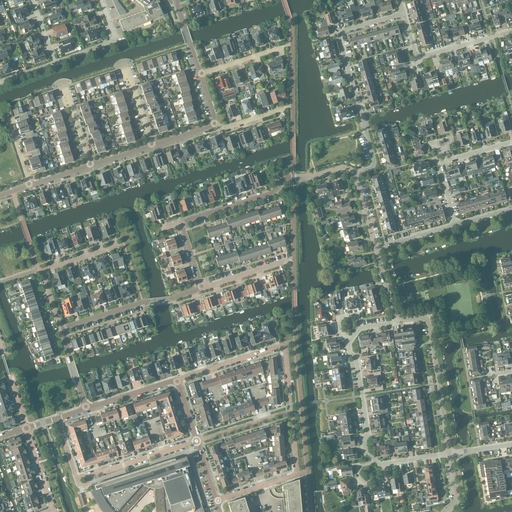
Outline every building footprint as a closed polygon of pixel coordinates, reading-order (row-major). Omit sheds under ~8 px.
[(46,11),(56,7),(55,3),(57,2),(56,0),(48,0),(49,1),(43,3),(46,11)] [(120,16),(125,14),(126,14),(126,13),(126,12),(121,6),(120,6),(116,0),(112,0),(113,1),(116,8),(120,16)] [(152,0),(153,0),(152,0),(133,0),(143,7),(144,9),(146,8),(148,12),(146,13),(142,14),(140,15),(120,22),(123,32),(143,25),(150,22),(163,16),(159,6),(158,6),(157,5),(159,3),(159,4),(160,3),(159,3),(159,2),(158,2),(158,1),(157,1),(157,0),(156,0),(152,0)] [(217,3),(216,0),(210,0),(208,1),(212,14),(214,13),(215,14),(217,13),(218,12),(217,12),(220,11),(219,9),(222,8),(220,2),(217,3)] [(385,4),(383,4),(381,0),(380,0),(376,1),(377,7),(380,6),(382,13),(387,11),(385,4)] [(385,4),(387,11),(393,10),(391,3),(395,2),(394,0),(389,0),(384,2),(385,4)] [(440,12),(438,7),(436,0),(430,0),(432,6),(435,5),(437,13),(440,12)] [(461,8),(460,6),(458,0),(452,0),(453,3),(454,4),(457,3),(458,6),(458,8),(461,8)] [(411,9),(421,6),(420,1),(410,3),(411,9)] [(83,5),(82,2),(75,4),(77,10),(80,9),(82,13),(91,9),(89,3),(83,5)] [(365,6),(368,17),(369,17),(370,18),(372,17),(373,16),(372,16),(374,15),(372,9),(376,8),(374,2),(365,5),(365,6)] [(198,6),(197,5),(195,5),(190,7),(194,19),(194,17),(200,15),(201,17),(204,15),(201,5),(198,6)] [(25,18),(24,15),(28,14),(28,13),(28,12),(28,10),(26,9),(25,6),(14,11),(17,18),(19,21),(25,18)] [(368,17),(365,6),(360,8),(359,6),(355,7),(357,13),(361,12),(363,18),(368,17)] [(413,14),(422,11),(421,8),(423,7),(423,6),(421,6),(411,9),(413,14)] [(352,14),(357,13),(355,7),(351,9),(345,10),(346,11),(349,22),(354,21),(352,14)] [(57,14),(48,17),(51,25),(63,21),(61,17),(64,16),(63,15),(61,9),(56,11),(57,14)] [(340,12),(336,13),(337,19),(342,17),(344,24),(345,24),(346,24),(347,24),(348,23),(348,22),(349,22),(346,11),(340,13),(340,12)] [(511,22),(511,21),(510,14),(507,15),(506,11),(500,12),(502,18),(505,17),(507,24),(511,22)] [(498,19),(502,18),(500,12),(497,13),(497,14),(492,16),(495,27),(500,25),(498,19)] [(322,23),(330,28),(331,25),(336,24),(333,14),(326,16),(327,19),(324,20),(322,23)] [(91,19),(90,16),(83,18),(85,21),(83,22),(84,23),(83,24),(83,25),(84,27),(85,27),(85,28),(86,29),(97,25),(94,18),(91,19)] [(416,24),(423,22),(423,23),(426,22),(425,18),(424,16),(414,19),(416,24)] [(474,25),(476,32),(481,31),(481,28),(484,27),(482,20),(479,21),(479,22),(474,23),(474,25)] [(27,25),(26,22),(18,25),(20,30),(24,29),(25,33),(35,30),(33,23),(27,25)] [(328,30),(330,28),(322,23),(320,27),(321,29),(317,30),(319,38),(329,35),(328,30)] [(431,26),(427,27),(426,23),(416,26),(418,32),(432,28),(431,26)] [(476,32),(474,25),(469,26),(468,24),(467,23),(465,23),(465,25),(467,32),(470,31),(471,34),(476,32)] [(65,28),(64,25),(53,30),(54,33),(55,32),(57,38),(68,34),(67,31),(68,30),(68,29),(67,29),(67,28),(66,28),(65,28)] [(464,33),(467,32),(465,25),(462,26),(457,28),(460,37),(465,35),(464,33)] [(393,28),(395,35),(398,34),(399,37),(401,36),(398,26),(393,28)] [(418,32),(419,37),(429,34),(430,34),(429,31),(433,30),(433,27),(432,28),(418,32)] [(454,38),(460,37),(457,28),(452,29),(449,30),(451,37),(454,36),(454,38)] [(90,42),(98,39),(96,34),(100,33),(98,29),(87,33),(88,36),(87,36),(88,40),(89,40),(90,42)] [(273,31),(272,29),(267,30),(271,42),(274,41),(277,40),(277,41),(282,40),(278,29),(273,31)] [(389,40),(391,39),(388,29),(383,31),(385,38),(388,37),(389,40)] [(259,47),(261,47),(261,46),(264,45),(262,38),(266,37),(263,30),(257,32),(259,36),(254,37),(257,47),(258,47),(259,47)] [(448,38),(451,37),(449,30),(446,30),(440,32),(443,42),(449,40),(448,38)] [(378,43),(380,42),(377,32),(372,34),(374,41),(378,40),(378,43)] [(421,42),(431,39),(435,38),(434,36),(430,37),(429,34),(419,37),(421,42)] [(242,53),(249,51),(248,48),(251,47),(247,35),(242,37),(243,41),(238,43),(242,53)] [(368,45),(370,45),(367,35),(362,36),(364,44),(367,43),(368,45)] [(30,50),(41,46),(38,38),(34,40),(33,37),(26,39),(27,43),(27,42),(30,50)] [(357,48),(359,48),(356,38),(351,39),(353,47),(357,46),(357,48)] [(74,45),(72,39),(62,42),(62,43),(63,42),(64,44),(63,45),(59,47),(62,54),(72,51),(71,46),(74,45)] [(431,39),(421,42),(422,47),(432,45),(431,39)] [(325,51),(335,49),(333,43),(331,44),(329,40),(323,42),(325,51)] [(226,42),(226,43),(222,45),(223,48),(222,48),(223,51),(224,54),(225,58),(233,56),(230,48),(233,47),(231,41),(226,42)] [(509,43),(505,44),(507,48),(503,50),(506,58),(507,59),(509,58),(509,57),(510,56),(511,55),(511,45),(511,42),(508,42),(509,43)] [(11,51),(9,45),(0,48),(2,48),(3,51),(0,51),(0,59),(0,60),(8,57),(7,53),(11,51)] [(221,58),(218,48),(212,49),(213,51),(209,52),(209,53),(208,53),(208,54),(208,55),(209,58),(211,63),(215,62),(215,61),(221,58)] [(335,49),(325,51),(323,52),(325,58),(327,57),(328,61),(335,59),(334,55),(337,54),(335,49)] [(40,54),(39,53),(38,51),(39,50),(32,53),(33,56),(32,56),(35,64),(46,60),(43,52),(40,54)] [(394,61),(403,58),(402,53),(399,54),(398,50),(387,53),(388,57),(392,56),(394,61)] [(478,63),(483,62),(480,50),(477,51),(478,52),(475,53),(476,57),(473,57),(475,66),(476,68),(479,67),(478,63)] [(480,50),(483,62),(489,60),(489,63),(493,62),(490,53),(487,53),(486,50),(483,50),(480,50)] [(170,54),(174,66),(176,66),(175,62),(178,61),(175,53),(170,54)] [(173,67),(174,66),(170,54),(165,56),(168,65),(171,64),(173,67)] [(466,55),(465,55),(463,55),(466,67),(471,65),(472,67),(475,66),(473,57),(470,58),(468,54),(466,55)] [(462,68),(466,67),(463,55),(460,56),(460,57),(457,58),(459,62),(456,63),(458,73),(460,72),(461,72),(461,71),(462,71),(463,70),(462,68)] [(163,70),(164,70),(160,57),(160,58),(156,59),(158,68),(161,67),(163,70)] [(283,70),(281,65),(283,64),(281,58),(275,60),(276,62),(268,65),(269,69),(268,69),(269,70),(270,73),(275,72),(276,72),(283,70)] [(403,58),(394,61),(396,69),(403,68),(402,64),(405,63),(403,58)] [(458,73),(456,63),(453,64),(451,59),(445,60),(450,75),(451,76),(452,75),(453,74),(458,73)] [(153,73),(155,73),(151,60),(150,60),(151,61),(146,62),(149,71),(152,70),(153,73)] [(449,76),(450,75),(445,60),(440,62),(442,69),(439,69),(440,76),(441,77),(446,76),(447,77),(449,76)] [(5,74),(14,71),(10,61),(4,63),(5,66),(2,67),(5,74)] [(143,76),(145,76),(141,63),(141,64),(136,66),(139,74),(142,73),(143,76)] [(331,77),(338,75),(338,76),(340,76),(340,74),(340,72),(338,71),(337,71),(338,70),(340,70),(339,65),(337,64),(334,65),(330,66),(328,66),(327,68),(329,73),(330,74),(331,77)] [(361,73),(369,71),(368,68),(372,67),(371,65),(360,68),(361,73)] [(257,70),(256,66),(249,69),(253,80),(259,78),(260,80),(265,78),(261,68),(258,69),(257,70)] [(400,72),(399,69),(391,71),(392,77),(395,76),(397,81),(407,78),(405,71),(400,72)] [(241,76),(240,71),(232,74),(236,85),(243,82),(243,84),(248,82),(245,75),(241,76)] [(173,81),(186,77),(185,77),(184,72),(175,75),(176,78),(173,79),(173,81)] [(443,86),(441,77),(440,76),(437,77),(436,72),(433,73),(430,73),(434,85),(439,83),(440,87),(443,86)] [(428,86),(434,85),(430,73),(428,74),(428,75),(425,76),(426,80),(423,81),(424,85),(426,91),(429,90),(428,86)] [(108,75),(104,76),(106,84),(109,83),(111,86),(112,86),(108,74),(108,75)] [(364,83),(372,81),(374,80),(373,78),(374,78),(378,76),(377,74),(374,75),(362,78),(364,83)] [(338,75),(331,77),(333,84),(335,85),(341,83),(343,81),(342,77),(340,78),(338,77),(338,76),(338,75)] [(99,78),(94,79),(97,87),(99,86),(101,90),(103,89),(99,77),(98,77),(99,78)] [(226,82),(226,81),(225,81),(223,77),(216,79),(219,90),(224,88),(225,91),(231,89),(228,80),(228,81),(226,82)] [(426,91),(424,85),(422,86),(419,77),(414,79),(412,79),(408,86),(409,89),(412,88),(413,92),(418,90),(421,89),(422,92),(426,91)] [(89,81),(84,82),(87,90),(90,89),(91,93),(93,92),(89,80),(89,81)] [(176,91),(189,87),(189,86),(188,87),(187,82),(178,85),(179,87),(176,89),(176,91)] [(79,84),(74,86),(77,93),(80,92),(82,96),(83,95),(79,83),(79,84)] [(150,86),(149,83),(141,86),(142,91),(155,87),(154,85),(150,86)] [(155,87),(142,91),(143,91),(144,96),(153,93),(152,90),(155,89),(155,87)] [(180,95),(190,92),(188,87),(189,87),(176,91),(177,92),(180,92),(181,94),(180,95)] [(343,90),(342,87),(335,89),(336,94),(340,93),(342,98),(338,99),(337,100),(338,102),(339,103),(343,102),(343,101),(349,99),(347,89),(343,90)] [(285,98),(283,91),(278,93),(277,92),(270,94),(274,105),(281,102),(280,100),(285,98)] [(115,98),(111,99),(112,101),(124,97),(123,97),(122,92),(114,95),(115,98)] [(178,101),(191,97),(191,96),(190,97),(189,92),(190,92),(180,95),(181,98),(178,99),(178,101)] [(266,98),(265,97),(264,93),(264,92),(263,92),(262,92),(256,94),(255,95),(255,97),(256,98),(257,98),(260,98),(263,108),(268,106),(266,99),(266,98)] [(47,94),(51,107),(53,106),(52,102),(55,101),(52,93),(47,94)] [(49,107),(51,107),(47,94),(47,95),(42,96),(45,105),(48,104),(49,107)] [(369,102),(378,100),(377,97),(380,96),(380,94),(378,95),(377,95),(376,95),(368,98),(369,102)] [(40,110),(41,110),(37,97),(37,98),(32,99),(35,108),(38,107),(40,110)] [(147,106),(157,102),(156,103),(155,100),(158,98),(158,97),(145,101),(146,101),(147,106)] [(182,105),(192,102),(190,97),(191,97),(178,101),(179,102),(182,102),(183,104),(182,105)] [(248,114),(248,113),(251,112),(250,106),(253,105),(250,99),(247,100),(248,102),(241,104),(245,114),(246,114),(248,114)] [(371,108),(374,107),(375,111),(380,109),(379,106),(378,103),(382,102),(381,99),(378,100),(369,102),(371,108)] [(118,107),(114,109),(115,111),(127,107),(126,107),(125,102),(117,105),(118,107)] [(180,111),(193,107),(192,107),(191,102),(192,102),(182,105),(183,108),(180,109),(180,111)] [(229,119),(236,117),(234,110),(237,109),(235,102),(229,104),(230,106),(229,108),(226,109),(229,119)] [(152,115),(161,112),(161,111),(160,112),(159,109),(163,108),(162,106),(149,110),(150,110),(152,115)] [(343,110),(342,106),(335,108),(337,114),(341,113),(343,118),(347,117),(347,118),(354,116),(352,107),(343,110)] [(93,107),(80,111),(81,111),(83,116),(91,113),(90,111),(93,109),(93,107)] [(28,116),(27,112),(26,110),(23,111),(22,108),(13,111),(15,117),(21,115),(22,118),(20,119),(28,116)] [(50,121),(62,117),(60,112),(52,115),(52,118),(49,120),(50,121)] [(120,118),(116,119),(117,121),(129,117),(128,117),(127,112),(128,112),(119,115),(120,118)] [(183,121),(196,116),(195,116),(194,112),(185,115),(186,117),(183,119),(183,121)] [(503,123),(500,124),(503,133),(508,131),(507,125),(510,124),(508,116),(507,112),(503,113),(504,117),(502,117),(503,123)] [(156,124),(164,121),(163,119),(167,117),(166,115),(154,120),(156,124)] [(19,129),(28,126),(27,123),(30,122),(28,116),(20,119),(22,118),(23,122),(17,123),(19,129)] [(196,116),(183,121),(184,122),(188,122),(189,124),(197,122),(196,117),(196,116)] [(96,117),(84,121),(86,126),(95,123),(95,122),(94,123),(93,120),(96,119),(96,117)] [(129,117),(117,121),(117,122),(120,122),(121,125),(120,125),(121,125),(130,122),(128,117),(129,117)] [(443,124),(436,126),(438,130),(441,129),(442,134),(448,132),(446,125),(450,124),(448,119),(442,120),(443,124)] [(284,132),(284,120),(279,122),(278,122),(267,126),(267,125),(269,134),(270,134),(280,130),(281,133),(284,132)] [(424,137),(432,134),(431,128),(434,128),(432,120),(425,122),(425,123),(425,126),(421,127),(424,137)] [(53,131),(66,127),(65,127),(63,122),(55,125),(56,128),(52,129),(53,131)] [(122,128),(118,129),(119,131),(131,127),(130,127),(129,123),(130,122),(121,125),(122,128)] [(484,125),(485,129),(488,139),(495,137),(493,130),(496,129),(494,122),(489,124),(487,123),(485,124),(484,125)] [(169,125),(157,129),(159,134),(168,131),(167,128),(170,127),(169,125)] [(26,137),(34,134),(32,128),(29,129),(28,126),(19,129),(21,135),(27,133),(28,136),(25,137),(26,137)] [(100,126),(88,130),(89,130),(90,135),(99,132),(98,132),(97,130),(101,128),(100,126)] [(471,133),(470,133),(473,143),(474,143),(481,141),(479,133),(482,132),(480,126),(474,127),(476,132),(471,133)] [(57,135),(66,132),(65,127),(66,127),(53,131),(53,132),(57,132),(58,134),(57,135)] [(260,133),(259,128),(251,131),(255,140),(258,139),(259,143),(266,140),(263,131),(260,133)] [(379,137),(388,134),(390,133),(389,128),(387,129),(377,131),(378,137),(379,137)] [(467,133),(466,131),(463,132),(464,134),(457,136),(460,147),(467,145),(466,141),(469,140),(467,133)] [(55,141),(68,137),(67,137),(65,132),(66,132),(57,135),(58,138),(54,139),(55,141)] [(125,137),(122,139),(122,141),(134,137),(134,136),(133,137),(132,132),(124,135),(125,137)] [(245,134),(245,133),(242,134),(242,135),(239,136),(242,146),(249,144),(249,146),(253,145),(251,139),(248,140),(245,133),(245,134)] [(25,147),(34,144),(37,144),(34,134),(26,137),(28,136),(29,140),(23,142),(25,147)] [(411,138),(413,139),(412,140),(415,151),(414,152),(415,158),(424,155),(423,152),(426,151),(424,145),(421,146),(420,143),(421,139),(414,136),(412,135),(411,138)] [(104,136),(92,140),(93,140),(94,144),(102,142),(101,139),(105,137),(104,136)] [(59,145),(68,142),(67,137),(68,137),(55,141),(55,143),(59,142),(60,144),(59,145)] [(219,141),(218,141),(217,137),(210,140),(214,150),(220,148),(220,150),(225,148),(222,140),(219,141)] [(235,144),(233,137),(225,139),(229,151),(236,148),(237,150),(240,149),(238,143),(235,144)] [(382,147),(393,144),(391,139),(390,139),(380,142),(382,147)] [(198,154),(208,150),(205,141),(195,145),(198,154)] [(57,151),(70,147),(69,147),(67,142),(69,142),(68,142),(59,145),(60,148),(56,149),(57,151)] [(31,155),(40,153),(38,147),(35,147),(34,144),(25,147),(27,153),(32,151),(34,154),(31,155)] [(393,149),(393,150),(394,149),(393,144),(382,147),(383,152),(393,149)] [(107,145),(95,149),(96,149),(98,154),(106,152),(105,149),(108,147),(107,145)] [(186,162),(185,159),(192,157),(189,146),(182,149),(184,156),(181,157),(183,163),(186,162)] [(505,159),(511,156),(511,151),(503,154),(505,159)] [(60,161),(73,157),(73,156),(72,157),(70,152),(62,155),(63,157),(59,159),(60,161)] [(172,153),(172,152),(166,154),(169,163),(176,161),(179,160),(177,152),(174,154),(174,153),(172,153)] [(40,163),(42,162),(42,159),(40,153),(31,155),(34,155),(35,158),(29,160),(31,166),(40,163)] [(161,160),(160,156),(153,158),(156,168),(161,167),(164,168),(164,170),(168,169),(164,159),(161,160)] [(496,156),(488,158),(490,167),(499,164),(498,161),(496,156)] [(73,157),(60,161),(60,162),(64,162),(65,165),(74,162),(72,157),(73,157)] [(491,170),(490,167),(488,158),(482,160),(483,162),(480,163),(482,173),(491,170)] [(149,167),(147,160),(140,162),(143,172),(148,171),(149,174),(154,172),(152,166),(149,167)] [(396,160),(386,162),(386,163),(387,168),(395,166),(396,168),(399,167),(398,165),(397,165),(396,160)] [(40,163),(31,166),(32,171),(38,169),(39,173),(37,173),(37,174),(46,171),(44,165),(44,164),(43,161),(42,162),(40,163)] [(425,164),(424,162),(417,164),(418,166),(414,167),(416,175),(430,171),(428,163),(425,164)] [(480,164),(479,163),(476,164),(476,162),(470,163),(473,175),(474,175),(482,173),(480,164)] [(462,168),(466,180),(467,180),(466,177),(468,176),(473,175),(472,171),(470,163),(465,165),(466,167),(462,168)] [(134,164),(126,167),(130,177),(134,176),(135,180),(138,179),(141,178),(139,170),(136,171),(134,164)] [(465,181),(466,180),(462,168),(459,169),(458,167),(453,168),(455,177),(456,179),(456,180),(464,177),(465,181)] [(455,177),(453,168),(448,170),(448,172),(445,173),(447,182),(451,181),(451,180),(456,179),(455,177)] [(121,174),(119,169),(114,171),(116,177),(114,178),(116,184),(121,182),(121,183),(122,183),(123,184),(125,183),(126,182),(127,182),(124,173),(121,174)] [(107,178),(106,174),(98,176),(101,187),(109,184),(110,187),(113,186),(110,177),(107,178)] [(254,177),(254,174),(248,176),(251,184),(254,183),(255,189),(263,186),(259,175),(254,177)] [(374,183),(383,180),(382,175),(372,178),(373,183),(374,183)] [(429,178),(428,175),(419,177),(421,181),(422,181),(424,187),(434,184),(432,177),(429,178)] [(237,183),(234,184),(235,188),(238,187),(240,194),(247,191),(246,188),(249,187),(246,176),(235,179),(237,183)] [(92,192),(96,191),(93,181),(89,183),(88,179),(80,182),(83,190),(91,188),(92,192)] [(336,190),(333,191),(334,197),(341,195),(340,191),(344,190),(341,181),(334,183),(336,190)] [(75,190),(73,184),(66,187),(69,196),(73,195),(75,200),(80,198),(78,189),(75,190)] [(210,203),(218,201),(216,197),(220,196),(216,185),(209,188),(211,192),(209,192),(210,195),(208,195),(210,203)] [(232,185),(223,188),(225,192),(224,192),(225,197),(226,197),(226,198),(228,197),(228,196),(232,195),(233,196),(236,195),(233,185),(232,185)] [(328,190),(327,185),(317,188),(320,199),(325,197),(327,198),(328,198),(329,201),(334,199),(331,189),(328,190)] [(60,192),(59,191),(58,189),(52,191),(55,202),(56,202),(57,203),(61,202),(61,200),(62,200),(61,199),(66,198),(63,191),(60,192)] [(423,204),(430,202),(429,199),(438,197),(436,190),(425,193),(426,197),(421,198),(423,204)] [(499,190),(502,203),(508,202),(505,192),(502,193),(501,190),(499,190)] [(204,205),(205,204),(204,201),(206,200),(204,192),(196,194),(197,197),(196,199),(195,199),(197,206),(202,204),(202,205),(203,205),(204,205)] [(493,192),(488,193),(492,206),(497,205),(494,195),(493,192)] [(47,198),(46,193),(39,195),(42,205),(50,203),(51,206),(53,205),(51,196),(47,198)] [(487,207),(492,206),(488,193),(483,195),(484,198),(487,207)] [(183,212),(190,210),(188,203),(191,202),(189,196),(184,198),(185,201),(180,202),(183,212)] [(476,210),(482,209),(478,196),(473,198),(476,210)] [(487,207),(484,198),(481,199),(480,196),(478,196),(482,209),(487,207)] [(38,208),(35,198),(32,200),(32,199),(29,199),(29,198),(24,200),(26,205),(25,205),(27,211),(31,210),(38,208)] [(473,198),(470,198),(468,199),(471,212),(476,210),(473,198)] [(380,204),(381,209),(391,206),(393,205),(392,200),(389,201),(380,204)] [(169,217),(176,214),(174,209),(177,208),(175,201),(170,203),(170,205),(166,207),(169,217)] [(466,213),(463,204),(460,204),(459,201),(457,202),(459,208),(461,215),(466,213)] [(341,202),(335,203),(337,208),(337,209),(338,214),(342,213),(352,210),(352,208),(350,203),(342,205),(341,202)] [(153,222),(161,219),(159,215),(160,214),(159,214),(162,213),(159,205),(153,207),(153,206),(148,207),(153,222)] [(273,209),(276,217),(285,215),(284,205),(273,209)] [(266,221),(271,219),(268,210),(263,212),(266,221)] [(432,211),(435,222),(440,221),(438,213),(435,213),(434,210),(432,211)] [(260,223),(261,222),(257,211),(252,213),(255,222),(260,220),(260,223)] [(266,221),(263,212),(258,214),(257,211),(261,222),(266,221)] [(250,224),(255,222),(252,213),(247,215),(250,224)] [(427,213),(424,213),(422,214),(425,225),(430,223),(428,215),(427,213)] [(419,215),(416,215),(419,226),(425,225),(422,214),(419,215)] [(244,225),(250,224),(247,215),(242,216),(244,225)] [(348,215),(340,217),(341,222),(343,227),(346,226),(356,223),(354,216),(349,218),(348,215)] [(411,217),(414,228),(419,226),(416,215),(411,217)] [(239,227),(244,225),(242,216),(236,218),(239,227)] [(409,229),(414,228),(411,217),(406,219),(407,221),(409,229)] [(104,238),(111,235),(109,229),(112,227),(110,220),(102,222),(104,228),(101,229),(104,238)] [(225,234),(230,233),(226,221),(226,222),(227,224),(222,225),(225,234)] [(90,242),(97,240),(94,232),(97,231),(95,225),(92,226),(93,229),(86,231),(90,242)] [(398,226),(397,227),(387,229),(387,230),(388,235),(398,232),(400,232),(398,226)] [(214,238),(220,236),(217,227),(211,229),(214,238)] [(209,239),(214,238),(211,229),(206,230),(209,239)] [(350,231),(349,229),(343,230),(345,236),(348,235),(350,240),(360,237),(358,229),(350,231)] [(83,239),(81,232),(77,233),(71,235),(73,243),(74,243),(75,247),(76,246),(77,247),(79,246),(80,245),(81,245),(80,241),(81,241),(81,240),(83,239)] [(70,249),(66,237),(67,238),(57,241),(57,240),(60,250),(63,249),(63,250),(65,250),(70,249)] [(277,239),(280,248),(286,246),(283,237),(277,239)] [(173,238),(165,241),(166,246),(175,244),(173,238)] [(46,256),(54,254),(52,248),(55,247),(52,240),(47,242),(48,245),(43,247),(46,256)] [(270,251),(275,249),(272,240),(267,242),(271,253),(270,251)] [(358,244),(357,241),(348,244),(350,252),(353,251),(353,253),(363,250),(361,243),(358,244)] [(266,255),(271,253),(267,242),(268,245),(263,246),(266,255)] [(175,244),(166,246),(164,247),(166,253),(168,252),(177,249),(175,244)] [(260,257),(266,255),(263,246),(257,248),(260,257)] [(255,258),(260,257),(257,248),(252,249),(255,258)] [(250,260),(255,258),(252,249),(247,251),(250,260)] [(245,262),(250,260),(247,251),(242,253),(245,262)] [(240,263),(236,252),(231,254),(234,263),(239,261),(240,263)] [(245,262),(242,253),(237,254),(236,252),(240,263),(245,262)] [(119,260),(118,254),(111,256),(113,262),(112,262),(114,269),(124,266),(121,259),(119,260)] [(170,257),(168,258),(169,263),(172,263),(180,260),(179,254),(170,257)] [(224,266),(229,264),(226,255),(221,257),(224,266)] [(356,259),(355,256),(348,258),(349,264),(353,263),(354,268),(366,265),(366,263),(367,262),(366,259),(365,258),(364,257),(356,259)] [(218,268),(224,266),(221,257),(215,259),(218,268)] [(511,257),(501,260),(502,267),(511,264),(511,257)] [(106,263),(105,259),(101,260),(98,261),(95,261),(98,270),(102,268),(103,271),(107,269),(106,268),(109,267),(108,263),(106,263)] [(180,260),(172,263),(173,268),(182,265),(180,260)] [(92,278),(92,279),(96,278),(94,271),(91,272),(89,266),(86,267),(86,266),(85,265),(83,265),(82,267),(83,271),(83,272),(81,272),(83,277),(88,276),(89,279),(92,278)] [(511,266),(511,265),(502,267),(503,274),(511,272),(511,266)] [(73,269),(66,271),(69,281),(74,279),(75,280),(74,281),(76,286),(82,284),(80,279),(78,272),(74,273),(73,269)] [(177,278),(186,276),(184,270),(175,273),(173,274),(175,279),(177,278)] [(57,287),(65,285),(61,273),(54,275),(55,278),(51,280),(54,287),(57,286),(57,287)] [(273,278),(276,287),(285,284),(284,281),(286,280),(284,275),(281,276),(283,281),(281,281),(279,276),(273,278)] [(186,276),(177,278),(179,284),(188,281),(186,276)] [(269,283),(263,285),(265,291),(276,287),(273,278),(268,280),(269,283)] [(121,288),(119,288),(121,292),(120,293),(122,298),(125,297),(125,296),(131,294),(129,289),(130,288),(129,284),(125,286),(124,283),(120,285),(121,288)] [(251,285),(255,296),(261,295),(257,283),(251,285)] [(243,298),(254,294),(251,285),(246,287),(247,292),(245,293),(244,291),(242,292),(243,298)] [(119,298),(118,294),(116,287),(111,288),(111,290),(106,292),(109,302),(116,300),(116,299),(119,298)] [(368,295),(365,296),(366,298),(377,295),(376,293),(375,289),(375,287),(367,289),(368,295)] [(232,301),(243,298),(242,292),(236,294),(235,291),(230,293),(232,301)] [(99,294),(98,293),(95,294),(94,295),(95,296),(91,297),(92,299),(93,302),(94,306),(95,306),(96,306),(99,306),(99,305),(105,303),(101,293),(99,294)] [(233,303),(232,301),(230,293),(224,294),(225,297),(222,298),(220,299),(221,305),(222,307),(233,303)] [(340,309),(338,300),(341,300),(340,294),(334,295),(335,300),(330,300),(331,307),(332,306),(333,310),(340,309)] [(80,312),(87,310),(85,303),(88,302),(86,296),(81,298),(82,301),(77,302),(80,312)] [(359,296),(358,296),(355,296),(355,299),(347,300),(348,310),(358,308),(357,302),(360,302),(359,296)] [(208,300),(211,311),(217,309),(213,298),(209,299),(208,300)] [(65,317),(73,314),(71,309),(74,307),(71,299),(65,301),(66,305),(62,306),(65,317)] [(206,313),(211,311),(208,300),(202,301),(203,304),(198,306),(200,312),(205,310),(206,313)] [(371,305),(368,306),(369,308),(380,305),(379,300),(371,302),(371,305)] [(191,305),(186,307),(190,318),(195,316),(195,315),(197,314),(197,311),(196,311),(194,312),(193,310),(191,305)] [(380,305),(369,308),(370,310),(372,316),(374,316),(380,314),(379,311),(382,311),(380,305)] [(326,317),(325,313),(327,311),(321,306),(317,311),(319,323),(329,321),(328,316),(326,317)] [(179,312),(176,313),(178,319),(183,317),(184,320),(190,318),(186,307),(180,309),(181,312),(179,312)] [(29,318),(31,318),(40,315),(40,313),(42,313),(42,311),(39,312),(38,310),(30,313),(28,313),(29,318)] [(149,319),(146,320),(145,318),(143,318),(142,316),(140,316),(141,319),(139,319),(143,331),(142,328),(148,326),(151,325),(149,319)] [(143,331),(139,319),(137,320),(136,318),(134,318),(135,321),(133,321),(137,332),(143,331)] [(137,332),(133,321),(132,322),(131,319),(129,320),(130,322),(128,323),(131,332),(136,330),(137,333),(137,332)] [(119,336),(125,334),(122,325),(121,326),(120,323),(118,324),(118,326),(116,327),(119,336)] [(125,334),(131,332),(128,323),(122,325),(125,334)] [(271,330),(269,323),(262,325),(265,333),(261,334),(264,341),(274,338),(272,330),(271,330)] [(119,336),(116,327),(115,327),(114,325),(112,325),(113,328),(111,329),(113,338),(119,336)] [(327,327),(326,325),(318,326),(319,332),(322,332),(322,335),(322,337),(320,337),(320,341),(329,339),(329,336),(331,336),(331,331),(332,330),(331,327),(327,327)] [(113,338),(111,329),(109,329),(108,327),(106,327),(107,330),(105,331),(109,342),(108,339),(113,338)] [(395,341),(414,338),(413,336),(414,335),(413,329),(403,330),(403,331),(401,332),(400,331),(394,332),(395,341)] [(103,344),(99,332),(98,333),(97,330),(95,331),(96,334),(94,334),(96,343),(102,341),(103,344)] [(103,344),(109,342),(105,331),(99,332),(103,344)] [(96,343),(94,334),(92,335),(91,332),(89,333),(90,335),(88,336),(91,345),(96,343)] [(255,333),(255,332),(248,334),(252,345),(258,343),(257,340),(261,338),(259,332),(255,333)] [(383,334),(385,343),(388,343),(389,347),(394,346),(393,338),(390,339),(389,333),(383,334)] [(91,345),(88,336),(86,337),(85,334),(83,335),(83,338),(82,338),(85,347),(91,345)] [(381,344),(385,343),(383,334),(377,334),(378,340),(375,341),(375,342),(376,348),(377,350),(380,350),(379,347),(382,347),(381,344)] [(372,342),(371,335),(365,336),(367,346),(370,346),(371,349),(376,348),(375,342),(372,342)] [(85,347),(82,338),(81,338),(80,336),(78,337),(78,339),(76,340),(79,349),(85,347)] [(225,354),(232,352),(231,348),(234,347),(231,336),(225,338),(226,341),(222,342),(225,354)] [(248,343),(246,337),(242,338),(242,337),(241,337),(240,337),(239,337),(237,337),(236,338),(236,339),(235,339),(238,350),(245,347),(244,344),(248,343)] [(79,349),(76,340),(75,340),(74,338),(72,338),(73,341),(70,342),(73,351),(79,349)] [(414,338),(395,341),(396,348),(400,350),(405,350),(406,353),(414,351),(414,348),(416,348),(414,338)] [(331,352),(340,351),(339,344),(336,342),(335,339),(327,340),(328,346),(331,349),(331,352)] [(221,351),(219,345),(214,346),(213,346),(212,346),(211,346),(210,347),(209,348),(208,348),(211,358),(219,356),(218,352),(221,351)] [(185,367),(192,365),(191,360),(194,359),(191,349),(185,351),(186,354),(182,355),(185,367)] [(202,362),(209,359),(205,349),(198,351),(199,353),(196,354),(198,361),(201,361),(202,362)] [(337,358),(336,354),(327,356),(327,360),(331,359),(332,366),(342,365),(341,357),(337,358)] [(510,354),(504,355),(502,355),(502,358),(503,366),(508,365),(508,363),(511,362),(510,354)] [(366,366),(376,364),(375,361),(379,360),(378,355),(370,356),(371,359),(365,360),(366,366)] [(174,358),(173,358),(172,358),(171,358),(170,359),(168,360),(172,371),(179,369),(178,365),(181,364),(179,358),(176,359),(175,358),(174,358)] [(498,367),(503,366),(502,358),(494,359),(495,365),(498,364),(498,367)] [(270,369),(277,368),(276,361),(264,362),(264,363),(260,365),(262,370),(270,369)] [(161,363),(160,362),(159,362),(157,362),(156,363),(156,364),(155,364),(158,376),(165,373),(164,370),(168,369),(166,363),(162,364),(162,362),(161,363)] [(145,380),(153,377),(152,376),(155,375),(151,363),(147,365),(148,367),(141,369),(145,380)] [(262,370),(260,365),(260,364),(254,365),(258,376),(258,374),(261,373),(262,376),(264,375),(262,370)] [(374,374),(381,372),(380,367),(376,367),(376,364),(366,366),(367,372),(373,371),(374,374)] [(258,376),(254,365),(249,367),(253,378),(256,377),(257,380),(259,379),(258,376)] [(253,378),(249,367),(244,369),(248,380),(251,379),(252,381),(254,381),(253,378)] [(271,385),(278,384),(277,384),(277,381),(278,381),(277,368),(270,369),(271,385)] [(137,374),(135,369),(128,372),(131,383),(138,381),(138,382),(142,381),(140,373),(137,374)] [(247,380),(248,380),(244,369),(239,370),(243,381),(246,380),(247,383),(248,382),(247,380)] [(242,381),(243,381),(239,370),(234,372),(237,381),(240,380),(241,383),(243,382),(242,381)] [(232,383),(237,381),(234,372),(229,374),(232,383)] [(369,383),(379,382),(382,381),(381,378),(381,372),(374,374),(374,377),(368,378),(369,383)] [(231,383),(232,383),(229,374),(224,375),(227,384),(231,383)] [(121,376),(120,375),(119,375),(117,376),(116,376),(116,377),(115,377),(118,389),(125,386),(124,383),(128,382),(126,376),(122,377),(122,375),(121,376)] [(221,386),(227,384),(224,375),(218,377),(219,378),(216,379),(218,385),(221,384),(221,386)] [(105,394),(108,393),(108,392),(112,391),(110,386),(113,385),(111,378),(108,379),(108,380),(101,383),(104,393),(105,393),(105,394)] [(199,391),(207,388),(205,382),(202,383),(202,382),(190,386),(192,393),(199,391)] [(379,382),(369,383),(369,389),(376,388),(376,391),(383,390),(382,385),(379,385),(379,382)] [(95,385),(95,384),(88,386),(92,397),(99,395),(97,390),(101,389),(99,384),(95,385)] [(272,397),(280,397),(278,384),(271,385),(272,397)] [(204,406),(199,391),(192,393),(196,405),(197,405),(198,408),(204,406)] [(159,402),(166,400),(171,398),(170,393),(161,396),(161,395),(157,396),(159,402)] [(372,406),(386,404),(385,398),(390,398),(389,394),(375,397),(375,400),(371,400),(372,406)] [(157,407),(156,403),(155,403),(153,397),(151,398),(151,399),(149,400),(151,409),(157,407)] [(272,397),(267,398),(262,399),(264,406),(267,404),(267,405),(280,404),(280,397),(272,397)] [(0,407),(8,404),(7,400),(8,400),(8,398),(0,400),(0,407)] [(168,407),(175,405),(174,402),(173,402),(171,398),(166,400),(167,403),(167,404),(168,407)] [(151,409),(149,400),(146,401),(146,400),(143,401),(146,410),(151,409)] [(254,409),(257,408),(255,402),(247,404),(246,403),(249,413),(255,412),(254,409)] [(137,417),(142,415),(138,403),(135,404),(135,403),(133,404),(137,417)] [(199,413),(210,410),(209,406),(212,405),(211,403),(204,406),(198,408),(199,413)] [(244,415),(249,413),(246,403),(241,404),(244,415)] [(0,413),(12,410),(11,408),(10,408),(8,404),(0,407),(0,413)] [(137,417),(133,404),(133,406),(130,407),(130,406),(128,407),(128,406),(124,407),(128,417),(136,415),(137,417)] [(239,417),(236,406),(232,407),(231,404),(230,405),(231,408),(230,408),(234,418),(239,417)] [(239,417),(244,415),(241,404),(241,406),(238,407),(237,404),(235,405),(236,406),(239,417)] [(387,410),(386,404),(372,406),(373,412),(377,412),(378,414),(381,414),(388,413),(388,410),(387,410)] [(167,414),(177,411),(176,408),(175,409),(174,406),(175,405),(168,407),(165,408),(167,414)] [(122,419),(128,417),(124,407),(121,408),(121,409),(119,409),(120,410),(117,411),(116,409),(116,410),(119,419),(119,417),(121,416),(122,419)] [(229,420),(225,409),(222,410),(221,408),(219,408),(221,413),(222,417),(223,422),(229,420)] [(229,420),(234,418),(230,408),(231,410),(228,411),(227,408),(225,408),(225,409),(229,420)] [(210,410),(199,413),(201,418),(212,415),(211,411),(214,411),(213,409),(210,410)] [(0,419),(12,416),(11,412),(12,411),(12,410),(0,413),(0,419)] [(169,419),(177,416),(176,414),(177,414),(177,411),(167,414),(169,419)] [(114,421),(111,412),(108,413),(108,412),(106,413),(109,423),(114,421)] [(100,422),(102,421),(103,424),(109,423),(106,413),(103,414),(103,415),(98,416),(100,422)] [(375,424),(385,422),(384,419),(389,418),(388,415),(388,413),(381,414),(381,417),(374,418),(375,424)] [(214,420),(212,415),(200,419),(201,422),(200,422),(200,424),(214,420)] [(12,416),(0,419),(0,421),(1,424),(3,423),(4,428),(8,427),(8,428),(12,427),(11,426),(16,424),(15,421),(14,422),(13,419),(12,416)] [(174,423),(180,421),(179,419),(178,419),(177,416),(169,419),(170,425),(174,423)] [(87,430),(86,426),(92,425),(90,419),(81,422),(81,421),(78,422),(81,429),(80,429),(81,432),(87,430)] [(214,420),(200,424),(201,426),(202,426),(203,429),(207,428),(207,429),(213,427),(213,426),(216,425),(214,420)] [(177,431),(178,436),(183,435),(180,426),(181,426),(180,421),(174,423),(177,431)] [(77,430),(80,429),(81,429),(78,422),(75,423),(75,424),(68,426),(71,435),(76,433),(75,429),(76,429),(77,430)] [(385,422),(375,424),(376,430),(383,429),(383,432),(390,431),(389,425),(385,426),(385,422)] [(506,437),(511,436),(511,433),(511,424),(502,425),(503,431),(505,430),(506,437)] [(277,436),(282,436),(281,426),(276,427),(270,429),(271,433),(276,432),(277,436)] [(164,441),(167,440),(170,439),(170,440),(173,439),(171,432),(170,429),(164,431),(165,434),(162,435),(164,441)] [(266,439),(266,437),(264,431),(257,433),(260,441),(266,439)] [(251,447),(256,445),(252,435),(247,436),(251,447)] [(74,444),(83,442),(81,436),(77,438),(71,440),(72,442),(73,442),(74,444)] [(137,438),(137,440),(140,449),(143,448),(143,449),(146,448),(143,438),(142,438),(141,436),(137,438)] [(251,447),(247,436),(242,438),(245,446),(250,444),(251,447)] [(350,436),(339,438),(340,449),(355,446),(354,439),(351,440),(350,436)] [(148,446),(154,445),(152,439),(149,440),(148,437),(143,438),(146,448),(148,447),(148,446)] [(400,443),(402,453),(408,452),(407,448),(410,447),(408,437),(403,438),(403,443),(400,443)] [(10,452),(22,447),(22,448),(21,444),(21,442),(22,441),(21,438),(19,438),(16,440),(15,438),(12,439),(12,441),(7,443),(10,452)] [(138,450),(140,449),(137,440),(132,442),(132,441),(135,451),(138,451),(138,450)] [(402,453),(400,443),(397,444),(397,440),(391,441),(392,448),(392,450),(395,449),(396,454),(402,453)] [(135,452),(135,451),(132,441),(123,443),(127,454),(130,453),(130,452),(132,452),(132,451),(135,450),(135,452)] [(229,451),(235,449),(233,441),(226,443),(228,451),(229,451)] [(389,448),(392,448),(391,441),(385,442),(386,446),(382,446),(384,456),(390,455),(389,448)] [(75,450),(84,447),(83,442),(74,444),(75,447),(74,447),(75,450)] [(124,455),(127,454),(123,443),(117,445),(118,448),(117,449),(116,449),(115,447),(118,457),(119,457),(118,456),(123,454),(124,455)] [(218,454),(217,451),(222,449),(221,445),(215,447),(210,448),(212,456),(218,454)] [(12,456),(25,452),(25,450),(24,451),(22,447),(10,452),(11,451),(12,455),(9,456),(10,457),(12,456)] [(83,453),(84,454),(86,453),(84,447),(75,450),(76,453),(76,452),(77,455),(76,456),(77,456),(83,453)] [(116,458),(118,457),(115,447),(110,449),(113,458),(116,457),(116,458)] [(106,461),(108,460),(104,448),(99,449),(103,461),(105,460),(106,461)] [(113,458),(110,449),(105,450),(104,448),(108,460),(111,460),(110,459),(113,458)] [(100,462),(103,461),(99,449),(100,452),(94,454),(96,458),(98,464),(100,463),(100,462)] [(353,453),(352,450),(343,451),(345,459),(347,459),(347,461),(357,460),(356,453),(353,453)] [(16,461),(26,458),(25,454),(26,454),(25,452),(12,456),(12,457),(14,456),(15,459),(13,460),(13,462),(16,461)] [(85,457),(84,454),(83,453),(77,456),(78,459),(79,459),(80,463),(85,461),(84,458),(85,457)] [(284,462),(284,457),(284,456),(279,457),(280,464),(274,466),(276,471),(287,467),(285,462),(284,462)] [(16,467),(29,463),(28,461),(27,461),(26,458),(16,461),(17,464),(14,465),(15,467),(16,467)] [(91,466),(98,464),(96,458),(85,461),(80,463),(82,468),(90,465),(91,466)] [(203,511),(201,504),(202,503),(197,489),(189,465),(190,464),(190,460),(190,459),(189,458),(188,458),(187,458),(186,458),(175,461),(174,459),(163,464),(128,476),(129,480),(127,481),(127,480),(126,479),(124,479),(123,479),(96,489),(96,490),(91,491),(92,495),(94,499),(96,502),(99,507),(101,511),(117,511),(121,509),(124,511),(127,511),(149,488),(153,489),(155,511),(203,511)] [(511,459),(508,460),(501,461),(500,459),(484,462),(484,463),(483,463),(485,477),(486,477),(489,496),(488,496),(489,501),(490,501),(490,502),(498,500),(497,499),(506,498),(502,472),(510,471),(511,471),(511,459)] [(17,472),(29,468),(28,465),(29,464),(29,463),(16,467),(17,470),(14,471),(15,473),(17,472)] [(264,475),(271,473),(268,465),(263,466),(264,469),(262,469),(264,475)] [(348,468),(347,465),(336,467),(337,469),(337,470),(338,470),(341,470),(342,477),(353,475),(352,468),(348,468)] [(19,477),(32,473),(31,471),(30,471),(29,468),(17,472),(19,471),(20,475),(18,475),(18,477),(19,477)] [(243,473),(246,481),(252,479),(251,473),(249,474),(248,471),(243,473)] [(19,477),(22,485),(33,482),(32,479),(33,479),(31,475),(33,475),(32,473),(19,477)] [(239,483),(246,481),(243,473),(236,475),(237,479),(238,479),(238,481),(239,482),(239,483)] [(411,479),(411,475),(404,476),(405,485),(412,484),(413,488),(416,487),(415,478),(411,479)] [(227,482),(226,479),(220,480),(223,488),(228,486),(233,484),(232,480),(227,482)] [(399,484),(398,479),(391,480),(392,490),(393,494),(398,493),(403,492),(403,489),(402,484),(399,484)] [(349,483),(348,480),(341,481),(344,494),(350,493),(353,489),(352,483),(349,483)] [(23,491),(36,486),(36,485),(35,485),(33,481),(33,482),(22,485),(23,489),(20,490),(21,491),(23,490),(23,491)] [(301,511),(300,506),(298,481),(282,486),(282,492),(287,490),(288,511),(248,511),(244,499),(228,504),(230,511),(301,511)] [(33,493),(37,492),(36,489),(37,488),(36,486),(23,491),(24,494),(22,495),(22,496),(25,495),(25,496),(26,495),(33,493)] [(385,489),(384,486),(373,488),(374,496),(378,495),(378,498),(388,496),(389,496),(390,496),(389,489),(385,489)] [(363,491),(363,490),(362,490),(359,490),(359,491),(359,493),(357,493),(359,507),(364,506),(363,505),(370,504),(368,495),(365,496),(364,490),(363,491)] [(34,496),(33,493),(26,495),(27,498),(24,499),(26,504),(24,505),(37,501),(36,498),(35,499),(34,496)] [(37,501),(24,505),(26,511),(31,509),(31,511),(32,511),(38,510),(37,507),(38,507),(37,504),(38,504),(37,501)]
